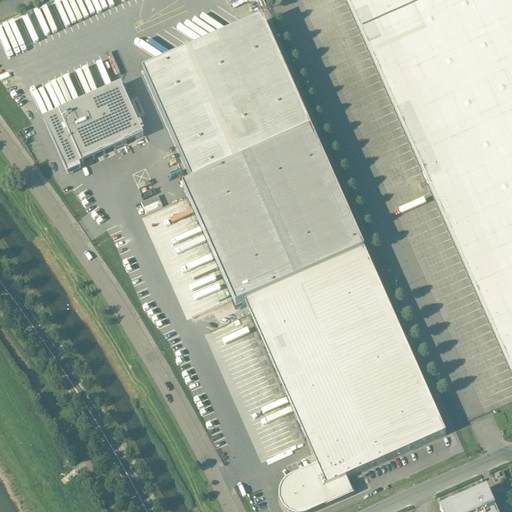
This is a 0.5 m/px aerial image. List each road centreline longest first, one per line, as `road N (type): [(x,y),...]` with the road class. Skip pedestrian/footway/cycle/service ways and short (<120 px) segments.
road 1 (unclassified): [(230,511),(123,317),(0,139)]
road 2 (tertiary): [(149,511),(0,284)]
road 3 (unclassified): [(378,511),(511,452)]
